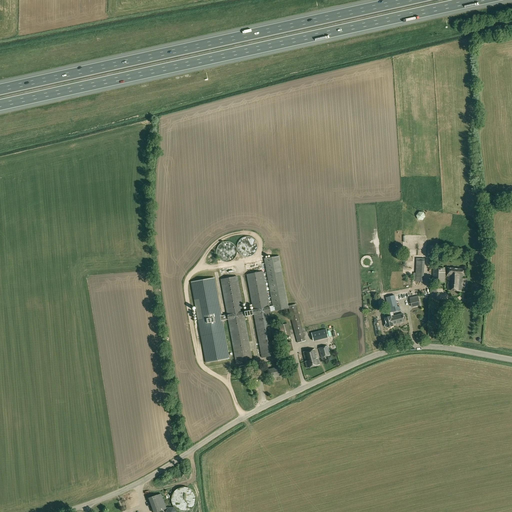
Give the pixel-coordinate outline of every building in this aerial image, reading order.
[(240,253),(240,254),(241,254),(241,255),(242,255),(243,256),(244,256),(246,257),(247,257),(248,257),(249,257),(250,256),(251,256),(252,256),(253,255),(254,254),(255,253),(256,252),(256,251),(257,250),(257,249),(257,248),(257,247),(257,246),(257,245),(257,244),(257,243),(256,243),(256,242),(255,241),(255,240),(254,240),(253,239),(253,238),(252,238),(251,237),(250,237),(249,237),(247,237),(245,237),(244,237),(242,238),(241,238),(240,239),(240,240),(239,240),(239,241),(238,242),(238,243),(237,244),(237,245),(237,246),(237,247),(237,248),(237,249),(237,250),(238,250),(238,251),(238,252),(239,253),(240,253)] [(220,260),(221,260),(222,261),(223,261),(224,261),(224,262),(225,262),(227,262),(229,262),(230,261),(231,261),(232,261),(233,260),(234,259),(235,258),(236,257),(236,256),(236,255),(236,254),(237,254),(237,253),(237,252),(237,251),(237,250),(236,249),(236,248),(236,247),(235,247),(235,246),(234,245),(234,244),(233,244),(233,243),(231,243),(230,242),(229,242),(228,242),(227,242),(225,242),(224,242),(223,242),(222,243),(221,244),(220,244),(219,245),(218,246),(218,247),(217,247),(217,248),(217,249),(217,250),(217,251),(217,252),(217,253),(217,254),(217,255),(217,256),(218,256),(218,257),(219,258),(220,259),(220,260)] [(264,259),(265,263),(266,263),(275,311),(289,309),(298,343),(306,341),(296,304),(288,306),(279,256),(264,259)] [(416,260),(415,281),(424,282),(425,261),(416,260)] [(270,312),(275,311),(266,263),(265,263),(261,264),(263,272),(247,274),(262,358),(278,355),(270,312)] [(433,282),(445,283),(445,273),(446,273),(446,268),(433,267),(433,282)] [(464,275),(464,269),(448,268),(448,276),(449,276),(448,290),(461,291),(462,275),(464,275)] [(221,279),(227,313),(222,314),(215,277),(192,281),(207,362),(230,358),(224,324),(229,323),(236,363),(252,359),(237,276),(221,279)] [(475,291),(474,298),(480,299),(481,289),(473,287),(472,291),(475,291)] [(397,307),(396,302),(394,295),(386,297),(390,312),(391,316),(393,325),(394,325),(405,322),(403,314),(394,316),(393,312),(400,310),(400,306),(397,307)] [(412,307),(420,305),(419,298),(410,300),(412,307)] [(427,328),(439,327),(436,304),(438,304),(437,299),(428,300),(430,316),(426,317),(427,328)] [(394,326),(394,325),(393,325),(391,316),(385,318),(387,327),(394,326)] [(279,326),(283,338),(291,335),(288,324),(279,326)] [(316,342),(329,338),(326,331),(314,334),(316,342)] [(286,351),(288,351),(293,350),(291,342),(286,343),(284,343),(286,351)] [(321,357),(330,355),(327,346),(319,348),(321,357)] [(319,365),(318,358),(317,358),(315,349),(303,352),(305,361),(307,368),(319,365)] [(283,370),(282,364),(278,365),(278,367),(267,370),(269,378),(281,375),(280,371),(283,370)] [(154,511),(157,511),(166,509),(160,494),(149,498),(154,511)]
